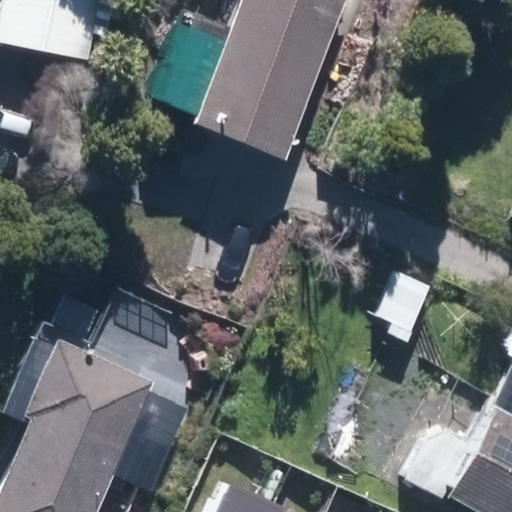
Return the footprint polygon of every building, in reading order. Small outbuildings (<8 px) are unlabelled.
[(99,0),(0,0),(0,41),(88,58),(99,0)] [(239,0),(229,29),(175,9),(146,90),(200,109),(195,123),(288,157),(344,0),(239,0)] [(384,329),(406,336),(427,282),(387,265),(370,306),(384,312),(384,329)] [(0,511),(89,511),(151,376),(50,331),(16,405),(25,409),(0,465),(0,511)] [(444,422),(418,435),(399,470),(479,511),(511,511),(511,410),(483,395),(463,432),(444,422)]
